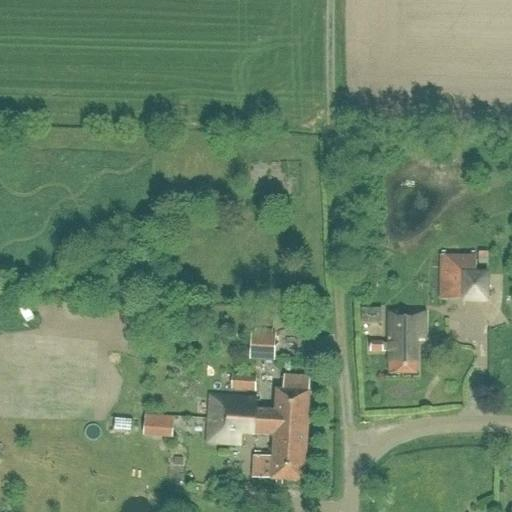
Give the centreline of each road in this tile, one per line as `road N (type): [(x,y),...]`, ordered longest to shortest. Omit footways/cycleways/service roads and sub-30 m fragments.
road 1 (track): [(364,456),(348,434),(331,188),(330,0)]
road 2 (unclassified): [(346,511),(364,456),(396,431),(511,427)]
